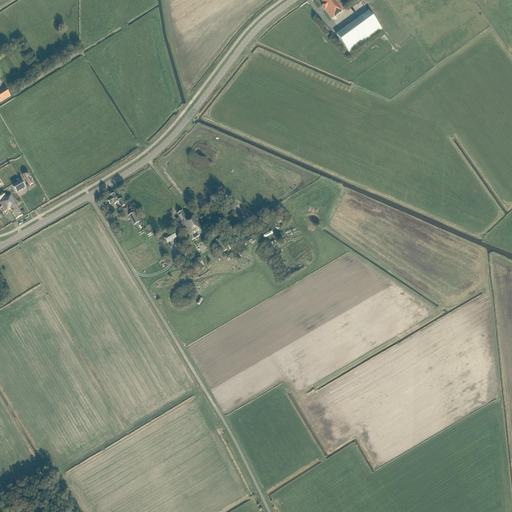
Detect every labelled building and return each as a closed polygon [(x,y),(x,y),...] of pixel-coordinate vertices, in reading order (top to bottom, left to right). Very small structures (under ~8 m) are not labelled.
[(320,0),(324,5),(322,6),(324,10),(331,20),(336,16),(335,15),(339,13),(339,14),(344,10),(337,0),(336,0),(320,0)] [(368,12),(335,35),(348,53),(381,30),(368,12)] [(0,102),(10,96),(6,88),(0,91),(0,102)] [(28,173),(22,175),(28,187),(32,185),(30,179),(31,179),(28,173)] [(21,182),(12,187),(16,194),(18,192),(23,190),(25,189),(21,182)] [(3,193),(0,195),(0,200),(1,202),(0,202),(0,204),(2,207),(0,208),(0,209),(3,214),(10,210),(16,219),(23,216),(11,196),(5,199),(5,198),(6,198),(3,193)] [(114,205),(117,204),(120,209),(121,208),(122,208),(125,205),(121,200),(119,201),(114,195),(110,198),(110,199),(108,201),(110,205),(113,203),(114,205)] [(187,219),(183,212),(177,215),(180,219),(177,220),(180,225),(182,224),(192,240),(204,233),(194,216),(187,219)] [(135,213),(129,216),(135,224),(140,221),(135,213)] [(164,238),(167,243),(176,238),(173,233),(164,238)] [(221,240),(212,246),(219,256),(227,250),(221,240)]
